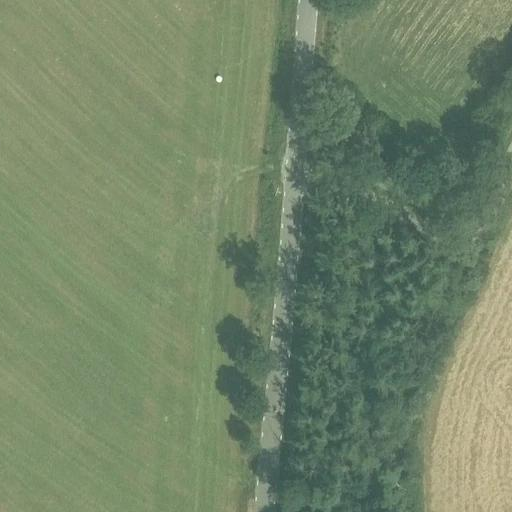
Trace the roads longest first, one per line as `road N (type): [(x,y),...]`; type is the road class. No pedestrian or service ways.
road 1 (unclassified): [(265,511),(307,0)]
road 2 (track): [(291,186),(368,195),(450,230),(496,201),(511,175)]
